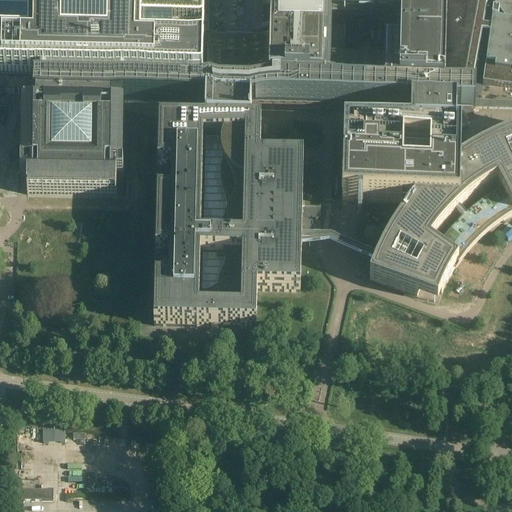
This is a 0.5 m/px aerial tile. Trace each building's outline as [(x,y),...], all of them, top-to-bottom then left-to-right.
[(0,92),(8,93),(8,96),(9,96),(9,95),(19,96),(26,96),(38,96),(42,96),(42,106),(44,106),(44,108),(24,108),(24,109),(26,109),(25,167),(18,167),(13,167),(13,193),(27,193),(27,196),(28,196),(29,195),(115,196),(115,197),(116,197),(116,195),(131,195),(131,169),(120,169),(121,111),(122,110),(122,109),(107,109),(107,110),(102,110),(102,107),(93,107),(93,105),(108,105),(108,108),(115,108),(115,100),(192,102),(208,102),(208,103),(207,125),(161,124),(160,166),(159,211),(156,327),(256,330),(257,292),(300,293),(302,248),(302,238),(303,166),(260,165),(261,127),(251,127),(251,104),(362,107),(398,108),(411,108),(411,130),(344,128),(342,202),(343,202),(363,203),(414,204),(411,208),(407,213),(404,217),(401,222),(397,226),(394,231),(391,235),(388,240),(386,245),(383,250),(381,255),(378,259),(378,260),(376,265),(373,273),(372,275),(370,280),(417,297),(438,305),(438,303),(439,301),(440,300),(440,298),(441,296),(442,295),(444,291),(446,286),(447,283),(449,280),(451,276),(453,273),(455,270),(457,266),(460,263),(461,261),(462,260),(463,258),(465,256),(456,249),(453,246),(447,241),(445,244),(443,246),(441,248),(439,251),(431,245),(434,240),(437,236),(441,232),(443,230),(444,227),(446,225),(448,223),(450,221),(452,219),(454,217),(456,215),(458,213),(460,212),(463,210),(465,208),(467,206),(469,204),(471,203),(474,201),(476,199),(478,198),(480,196),(483,194),(487,191),(492,188),(497,186),(502,195),(499,197),(497,198),(494,200),(491,201),(496,208),(498,212),(504,221),(506,220),(509,218),(511,217),(511,216),(511,137),(508,139),(503,141),(498,143),(493,145),(488,147),(484,150),(479,152),(474,155),(469,158),(465,161),(460,163),(461,131),(456,131),(457,109),(462,109),(467,119),(474,116),(470,109),(475,110),(475,109),(475,101),(475,91),(471,91),(463,91),(461,91),(444,90),(445,90),(447,0),(271,0),(269,67),(269,86),(212,85),(205,84),(207,0),(0,0),(0,72),(42,73),(42,78),(39,78),(39,81),(33,80),(0,79),(0,92)] [(479,0),(463,91),(471,91),(482,27),(490,29),(491,23),(482,22),(486,0),(479,0)] [(511,0),(493,0),(493,7),(505,21),(492,19),(491,23),(490,29),(483,85),(511,88),(511,0)] [(475,109),(475,110),(511,110),(511,101),(475,101),(475,109)] [(511,226),(510,223),(496,233),(502,242),(511,235),(511,226)] [(384,243),(384,233),(375,233),(375,243),(384,243)] [(321,241),(302,238),(302,248),(320,249),(373,273),(376,265),(321,241)] [(65,443),(65,431),(41,431),(41,443),(65,443)] [(13,491),(12,511),(23,511),(24,502),(54,502),(54,491),(13,491)]
